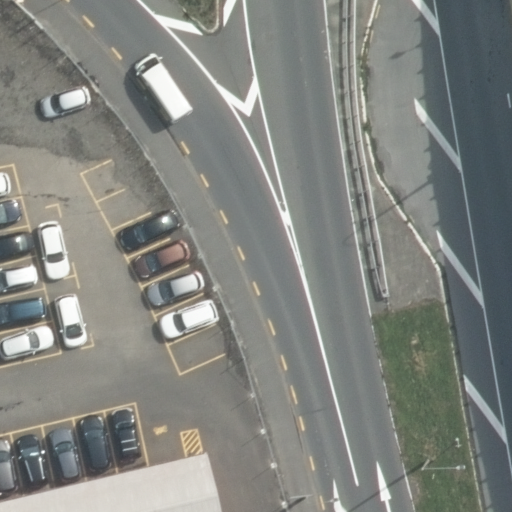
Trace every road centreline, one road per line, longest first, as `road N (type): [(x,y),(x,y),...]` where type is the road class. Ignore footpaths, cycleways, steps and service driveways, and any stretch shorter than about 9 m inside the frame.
road 1 (primary): [(365,511),(221,147),(109,0)]
road 2 (primary): [(370,511),(305,139),(292,0)]
road 3 (primary): [(467,10),(511,291)]
